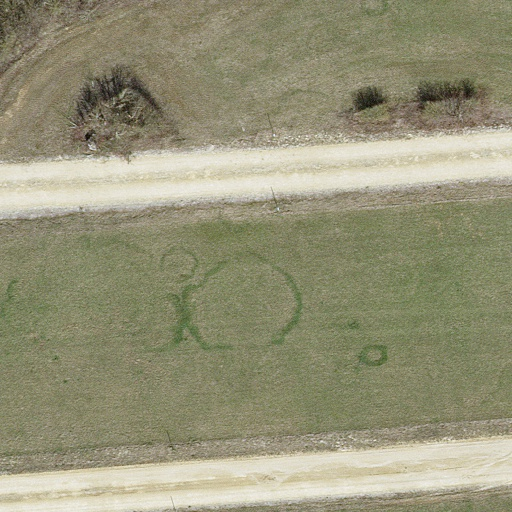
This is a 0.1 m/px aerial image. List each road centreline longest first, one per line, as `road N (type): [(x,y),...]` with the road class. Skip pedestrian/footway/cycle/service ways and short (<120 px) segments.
road 1 (track): [(511,147),(0,189)]
road 2 (track): [(0,488),(511,450)]
